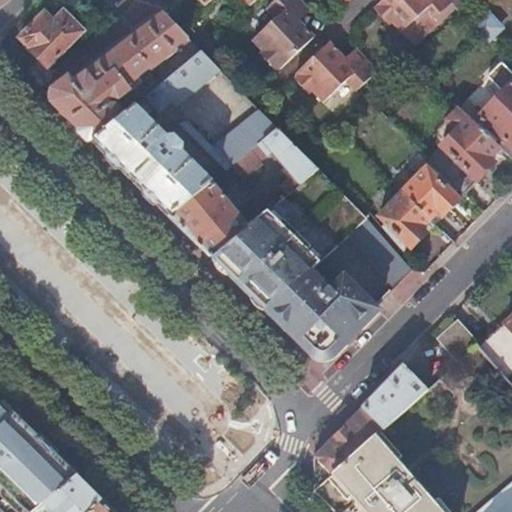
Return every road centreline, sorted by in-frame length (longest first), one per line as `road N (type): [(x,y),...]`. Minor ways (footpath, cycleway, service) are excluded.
road 1 (unclassified): [(309,422),(0,126)]
road 2 (unclassified): [(511,222),(309,422)]
road 3 (unclassified): [(0,330),(183,511)]
